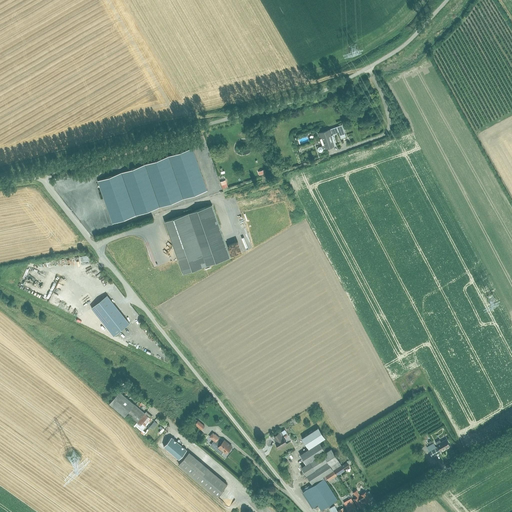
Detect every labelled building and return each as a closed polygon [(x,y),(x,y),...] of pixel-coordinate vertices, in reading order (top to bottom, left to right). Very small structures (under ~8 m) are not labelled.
[(342,124),(318,134),(323,149),(336,144),(333,135),(338,133),(341,138),(346,136),(342,124)] [(193,147),(98,180),(113,223),(207,190),(193,147)] [(185,214),(165,221),(183,273),(231,257),(212,204),(193,211),(191,208),(183,211),(185,214)] [(107,295),(91,308),(114,336),(130,323),(107,295)] [(135,404),(120,391),(110,403),(125,416),(128,413),(135,404)] [(135,404),(128,413),(138,421),(145,412),(135,404)] [(144,428),(152,419),(145,412),(138,421),(137,422),(144,428)] [(198,421),(195,424),(202,429),(204,426),(198,421)] [(341,464),(336,456),(331,449),(313,460),(313,459),(325,451),(319,441),(324,438),(318,428),(302,438),(309,449),(300,455),(306,464),(301,467),(313,485),(303,491),(308,499),(313,496),(321,510),(337,499),(323,476),(341,464)] [(274,436),(277,441),(275,442),(279,448),(287,443),(283,437),(282,438),(281,436),(283,435),(281,431),(274,436)] [(219,438),(215,434),(213,433),(210,437),(216,441),(219,438)] [(216,434),(215,434),(219,438),(216,441),(215,443),(219,446),(226,453),(232,447),(224,440),(216,434)] [(187,450),(172,437),(164,446),(179,459),(187,450)] [(439,447),(429,452),(432,457),(442,452),(441,451),(451,446),(447,439),(442,442),(441,440),(436,442),(439,447)] [(228,484),(190,452),(179,464),(217,497),(228,484)] [(338,474),(344,470),(342,466),(335,470),(338,474)] [(337,475),(333,470),(325,475),(326,475),(328,479),(329,480),(337,475)] [(360,495),(357,490),(353,492),(356,497),(354,499),(359,507),(364,505),(363,503),(365,502),(365,503),(370,500),(365,492),(361,494),(361,495),(360,495)] [(350,511),(358,508),(352,498),(344,502),(346,507),(349,511),(350,511)]
